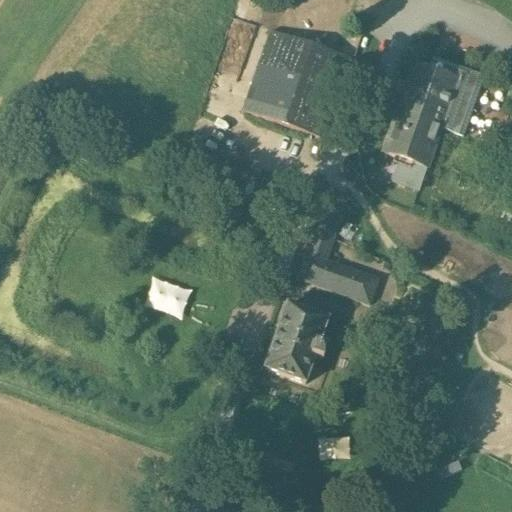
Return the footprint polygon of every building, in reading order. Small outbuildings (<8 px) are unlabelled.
[(354,59),(271,31),(244,114),(326,141),(354,59)] [(427,70),(415,66),(401,109),(389,105),(387,113),(398,117),(385,155),(408,162),(406,168),(399,166),(393,184),(418,193),(439,131),(464,139),(485,76),(431,58),(427,70)] [(313,232),(334,241),(348,199),(326,192),(313,232)] [(334,241),(313,232),(307,249),(296,281),(309,286),(333,294),(369,307),(375,291),(378,281),(342,268),(326,262),(334,241)] [(191,331),(201,302),(163,289),(153,318),(191,331)] [(325,321),(284,307),(273,338),(262,372),(303,386),(308,369),(315,371),(318,362),(320,363),(322,355),(324,351),(329,353),(333,342),(319,338),(325,321)]
